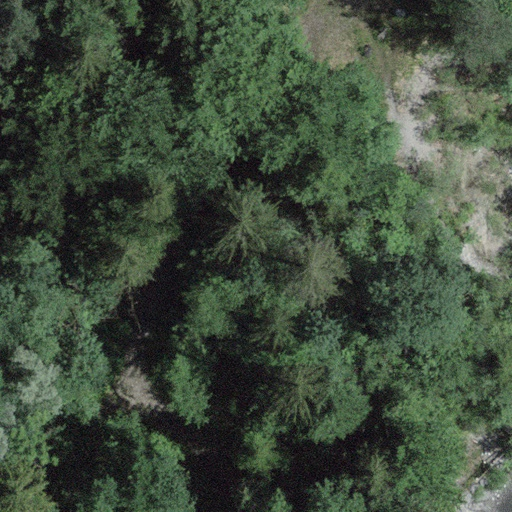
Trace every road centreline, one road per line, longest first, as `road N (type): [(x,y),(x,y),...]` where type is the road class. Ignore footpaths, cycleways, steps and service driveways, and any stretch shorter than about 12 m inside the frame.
road 1 (track): [(338,0),(320,41),(225,117),(152,258),(125,375)]
road 2 (track): [(150,0),(134,49),(82,95),(0,79)]
road 3 (track): [(57,511),(57,460),(125,375)]
road 4 (track): [(85,93),(222,123)]
